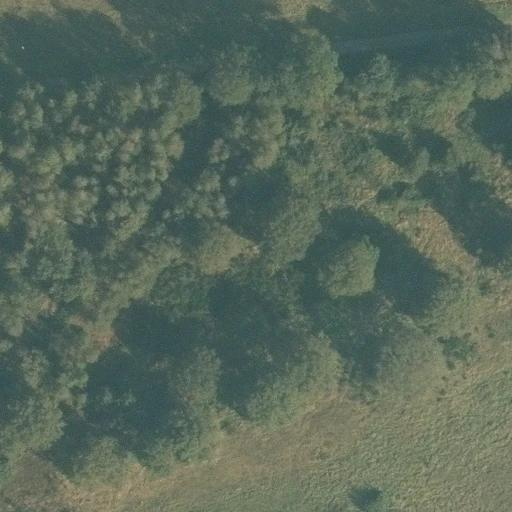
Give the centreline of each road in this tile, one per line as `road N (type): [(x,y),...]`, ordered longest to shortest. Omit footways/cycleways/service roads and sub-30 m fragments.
road 1 (unclassified): [(0,92),(258,53),(511,31)]
road 2 (track): [(258,53),(0,412)]
